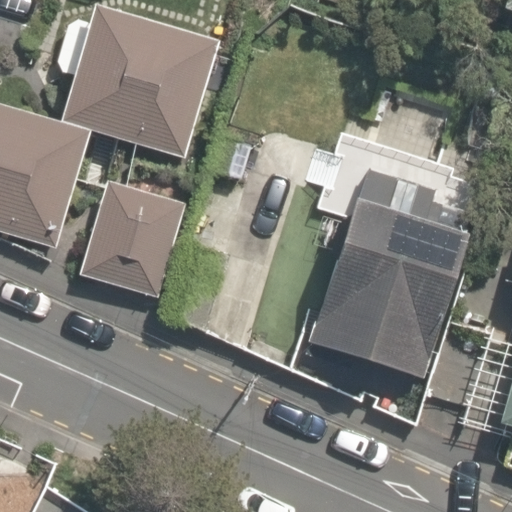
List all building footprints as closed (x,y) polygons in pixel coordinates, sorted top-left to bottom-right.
[(511,23),(511,49),(508,68),(511,68),(511,0),(497,0),(493,20),(511,23)] [(0,105),(0,231),(61,247),(90,130),(180,152),(207,41),(79,9),(52,119),(0,105)] [(188,209),(97,184),(73,270),(165,295),(188,209)] [(456,231),(328,203),(296,352),(423,380),(456,231)] [(511,290),(483,433),(511,438),(511,290)]
